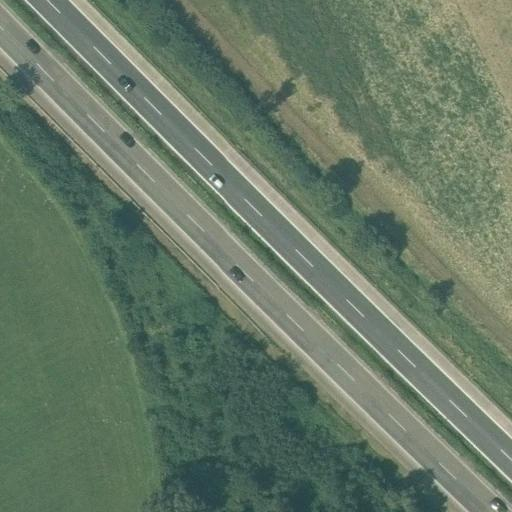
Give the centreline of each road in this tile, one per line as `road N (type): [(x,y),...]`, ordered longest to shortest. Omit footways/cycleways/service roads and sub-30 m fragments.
road 1 (motorway): [(0,41),(476,511)]
road 2 (motorway): [(511,456),(46,0)]
